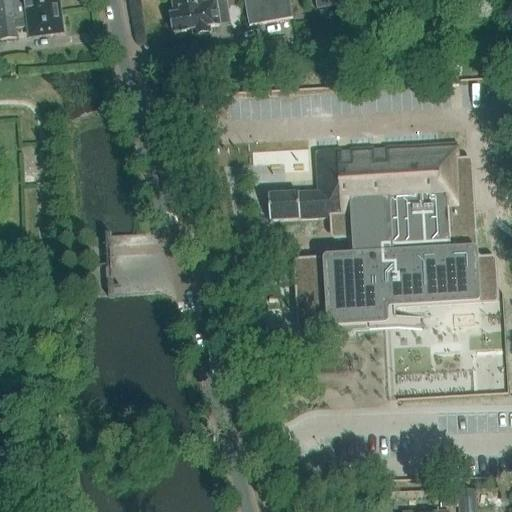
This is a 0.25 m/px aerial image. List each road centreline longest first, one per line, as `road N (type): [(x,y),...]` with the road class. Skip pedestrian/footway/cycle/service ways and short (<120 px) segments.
road 1 (tertiary): [(246,511),(137,127),(111,0)]
road 2 (unknown): [(132,101),(492,92)]
